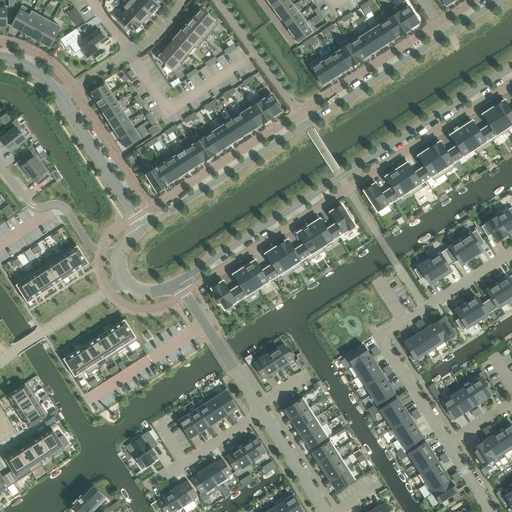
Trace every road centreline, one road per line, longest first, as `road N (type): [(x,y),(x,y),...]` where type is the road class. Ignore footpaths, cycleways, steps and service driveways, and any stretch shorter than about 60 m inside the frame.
road 1 (tertiary): [(179,280),(511,65)]
road 2 (residential): [(186,292),(511,83)]
road 3 (tertiary): [(445,33),(143,228)]
road 4 (residential): [(446,442),(379,335),(511,252)]
road 5 (residential): [(60,102),(135,53),(179,0)]
road 6 (tertiary): [(60,102),(143,228)]
road 7 (residential): [(122,281),(0,360)]
road 8 (residential): [(261,412),(146,485)]
road 9 (residential): [(186,292),(257,405)]
